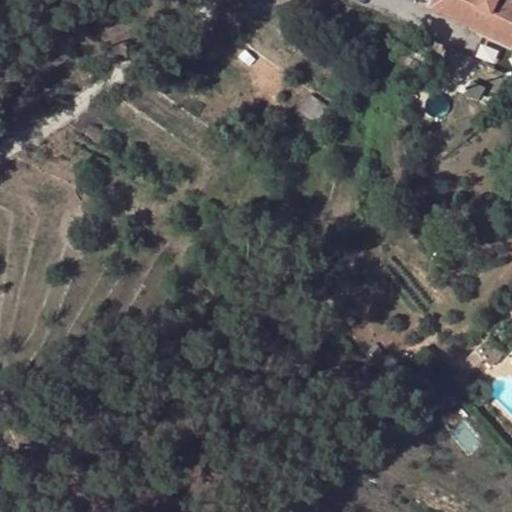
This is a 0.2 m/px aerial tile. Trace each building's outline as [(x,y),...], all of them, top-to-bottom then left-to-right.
[(441,0),(429,0),(427,5),(474,28),(477,19),(441,2),(441,0)] [(511,44),(511,0),(510,0),(441,0),(441,2),(477,19),(474,28),(511,46),(511,44)] [(285,132),(269,121),(258,135),(274,147),(285,132)] [(500,354),(485,338),(474,348),(482,357),(489,365),(500,354)] [(474,348),(466,356),(473,364),(482,357),(474,348)]
